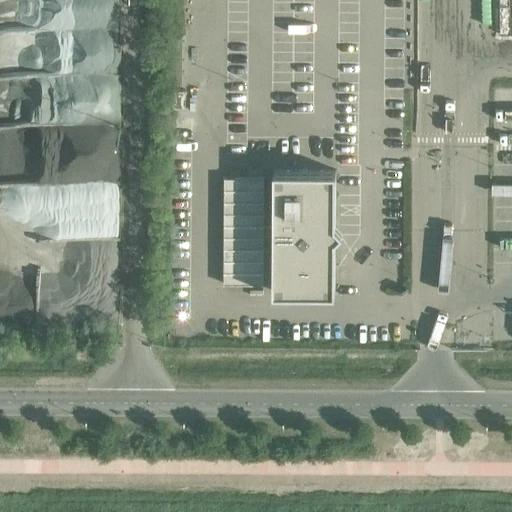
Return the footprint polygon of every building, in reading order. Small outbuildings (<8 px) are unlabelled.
[(0,0),(0,74),(40,81),(46,114),(49,101),(57,99),(54,84),(55,80),(84,74),(58,70),(56,58),(54,70),(50,51),(54,29),(62,27),(58,9),(73,6),(74,0),(87,0),(86,6),(108,10),(83,15),(93,17),(91,28),(96,29),(99,44),(126,49),(116,0),(0,0)] [(183,85),(183,36),(173,36),(173,85),(183,85)] [(186,107),(186,90),(173,90),(173,107),(186,107)] [(343,231),(336,223),(336,170),(274,169),(273,291),(335,292),(336,238),(343,231)] [(264,234),(264,226),(264,177),(225,177),(224,284),(264,284),(264,234)]
